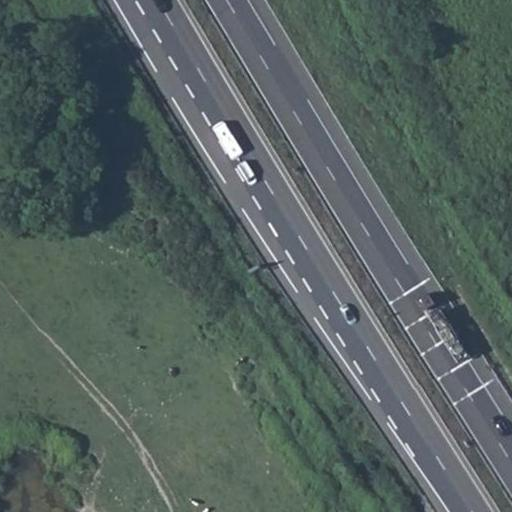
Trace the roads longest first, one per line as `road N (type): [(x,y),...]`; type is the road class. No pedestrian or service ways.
road 1 (motorway): [(157,0),(470,511)]
road 2 (motorway): [(511,464),(226,0)]
